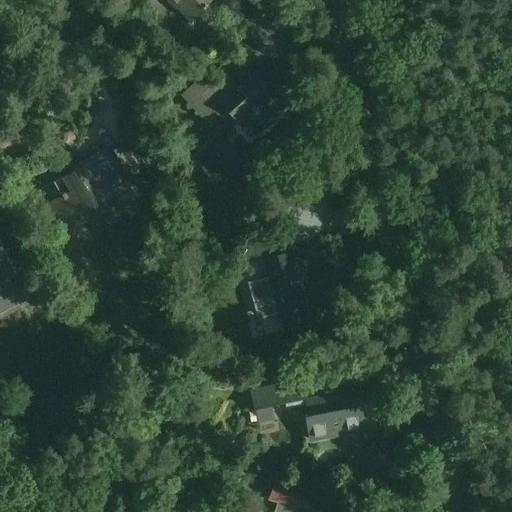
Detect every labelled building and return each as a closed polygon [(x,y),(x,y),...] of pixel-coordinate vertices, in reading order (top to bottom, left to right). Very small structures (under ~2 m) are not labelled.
[(172,0),(191,19),(211,1),(209,0),(172,0)] [(273,31),(258,19),(244,36),(260,48),(273,31)] [(241,122),(244,120),(256,134),(277,114),(265,102),(272,95),(250,70),(232,86),(222,75),(212,85),(203,74),(181,94),(203,119),(214,109),(217,112),(225,104),(241,122)] [(55,180),(63,193),(50,201),(63,223),(113,194),(122,210),(136,201),(133,196),(137,194),(127,177),(146,166),(129,139),(84,166),(81,161),(70,168),(71,171),(55,180)] [(283,220),(258,227),(240,259),(289,245),(283,220)] [(306,303),(292,251),(263,259),(267,276),(248,281),(258,318),(278,312),(283,331),(310,323),(305,303),(306,303)] [(0,269),(0,310),(25,298),(16,279),(7,284),(0,269)] [(281,383),(246,390),(250,409),(248,410),(251,422),(258,421),(258,423),(275,419),(272,407),(286,404),(281,383)] [(361,413),(359,402),(355,403),(352,390),(306,399),(309,413),(306,413),(312,444),(365,433),(363,422),(366,416),(361,413)] [(299,511),(323,511),(307,507),(312,492),(273,481),(269,496),(302,506),(299,511)]
